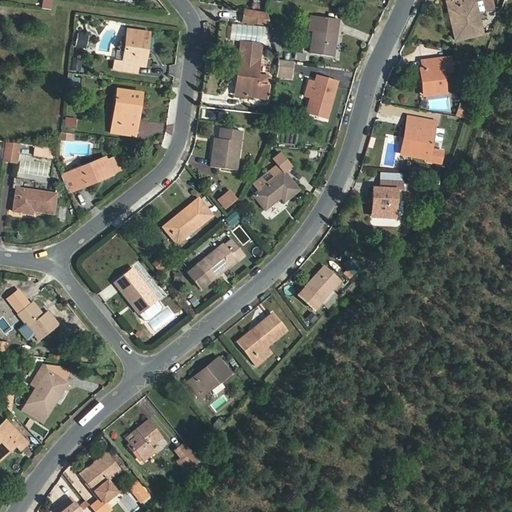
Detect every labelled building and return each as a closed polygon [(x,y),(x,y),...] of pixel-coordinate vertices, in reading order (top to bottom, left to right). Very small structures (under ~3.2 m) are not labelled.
[(41,0),(40,9),(50,10),(51,0),(41,0)] [(446,0),(453,28),(459,27),(455,8),(456,7),(454,0),(446,0)] [(453,28),(456,39),(483,33),(478,9),(475,0),(454,0),(456,7),(455,8),(459,27),(453,28)] [(494,7),(492,0),(475,0),(478,9),(486,7),(486,9),(494,7)] [(267,11),(242,8),(240,21),(271,26),(267,11)] [(340,23),(314,19),(312,31),(317,32),(314,55),(336,58),(340,23)] [(265,27),(229,24),(228,40),(263,43),(265,27)] [(150,35),(128,32),(124,64),(116,62),(114,70),(138,74),(139,67),(145,68),(150,35)] [(74,47),(85,48),(86,34),(75,33),(74,47)] [(261,48),(244,46),(242,59),(260,61),(261,48)] [(295,53),(295,61),(305,61),(305,53),(295,53)] [(487,56),(479,55),(475,69),(482,71),(487,56)] [(453,71),(451,57),(423,61),(424,69),(421,69),(422,83),(425,83),(427,96),(447,93),(444,73),(453,71)] [(69,72),(78,73),(80,60),(71,58),(69,72)] [(260,61),(242,59),(240,78),(245,79),(243,96),(267,99),(269,87),(262,86),(263,79),(258,78),(260,61)] [(294,61),(279,59),(278,71),(292,72),(294,61)] [(340,81),(319,75),(317,82),(311,81),(306,96),(312,98),(307,114),(328,120),(340,81)] [(270,79),(263,79),(262,86),(269,87),(270,79)] [(116,91),(111,119),(120,121),(119,129),(135,132),(141,95),(116,91)] [(464,119),(468,107),(461,104),(457,117),(464,119)] [(286,108),(274,107),(273,117),(285,118),(286,108)] [(63,117),(62,127),(75,129),(76,118),(63,117)] [(420,119),(411,117),(410,125),(419,126),(420,119)] [(120,121),(111,119),(110,127),(119,129),(120,121)] [(438,122),(420,119),(419,126),(413,125),(411,134),(414,135),(412,144),(409,143),(408,152),(431,157),(430,160),(443,163),(445,151),(433,149),(434,142),(436,131),(438,122)] [(410,125),(404,155),(430,160),(431,157),(408,152),(409,143),(412,144),(414,135),(411,134),(413,125),(410,125)] [(220,128),(219,138),(219,145),(212,145),(209,167),(238,172),(244,132),(220,128)] [(442,143),(444,132),(436,131),(434,142),(442,143)] [(56,140),(73,143),(74,136),(61,134),(56,140)] [(3,144),(0,163),(14,165),(17,146),(3,144)] [(32,148),(17,146),(16,156),(31,158),(32,148)] [(47,150),(32,148),(31,158),(52,162),(47,150)] [(300,192),(285,174),(292,168),(279,153),(272,159),(280,168),(267,178),(272,184),(256,197),(268,211),(282,200),(286,204),(300,192)] [(118,170),(113,159),(104,163),(109,174),(118,170)] [(110,178),(104,162),(60,181),(67,197),(85,189),(84,186),(101,179),(102,182),(110,178)] [(85,189),(102,182),(101,179),(84,186),(85,189)] [(373,187),(371,207),(376,207),(376,218),(396,219),(398,188),(373,187)] [(56,195),(17,189),(14,213),(33,216),(34,212),(53,215),(56,195)] [(224,211),(237,199),(227,189),(215,200),(224,211)] [(212,216),(198,198),(179,213),(182,216),(167,228),(179,242),(212,216)] [(233,211),(223,220),(230,228),(240,219),(233,211)] [(182,216),(179,213),(162,227),(177,245),(179,242),(167,228),(182,216)] [(246,258),(232,241),(225,246),(239,263),(246,258)] [(239,263),(225,246),(198,268),(211,285),(239,263)] [(196,266),(187,273),(201,290),(209,283),(196,266)] [(341,281),(326,268),(301,296),(315,309),(341,281)] [(115,284),(130,303),(132,301),(141,312),(156,300),(132,270),(115,284)] [(33,300),(29,303),(41,316),(45,313),(33,300)] [(141,312),(138,314),(144,321),(149,321),(161,312),(162,308),(156,300),(141,312)] [(130,303),(138,314),(141,312),(132,301),(130,303)] [(41,316),(29,303),(18,313),(39,339),(58,324),(48,311),(45,313),(41,316)] [(239,343),(253,359),(266,349),(286,332),(272,316),(239,343)] [(0,352),(8,353),(9,342),(0,341),(0,352)] [(266,349),(253,359),(260,366),(272,356),(266,349)] [(230,375),(217,359),(186,383),(200,400),(230,375)] [(44,423),(74,376),(66,371),(47,369),(46,370),(43,369),(33,386),(38,389),(25,411),(44,423)] [(148,420),(137,429),(141,434),(130,443),(144,462),(156,452),(152,447),(163,439),(148,420)] [(0,425),(0,452),(1,452),(4,454),(15,444),(19,449),(25,443),(5,422),(0,425)] [(141,434),(137,429),(126,438),(130,443),(141,434)] [(176,462),(183,469),(195,455),(184,442),(175,449),(178,452),(177,452),(181,459),(176,462)] [(120,473),(106,457),(80,478),(100,499),(104,503),(116,492),(108,483),(120,473)] [(140,501),(148,495),(136,479),(128,485),(140,501)] [(81,511),(70,499),(59,508),(53,511),(81,511)] [(104,503),(100,499),(92,508),(94,511),(106,511),(110,510),(104,503)]
